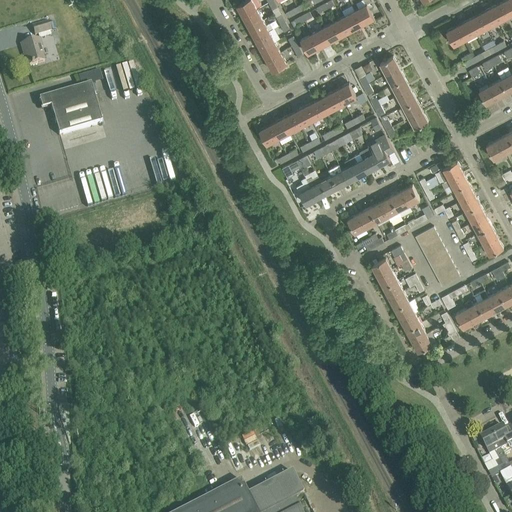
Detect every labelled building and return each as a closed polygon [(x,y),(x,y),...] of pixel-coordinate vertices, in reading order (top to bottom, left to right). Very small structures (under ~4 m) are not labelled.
[(245,0),(238,4),(244,15),(257,7),(253,0),(245,0)] [(274,0),(271,0),(269,2),(273,9),(278,6),(274,0)] [(511,0),(503,0),(502,1),(509,15),(511,13),(511,0)] [(306,1),(297,6),(300,11),(308,6),(306,1)] [(502,1),(491,7),(498,21),(509,15),(502,1)] [(328,7),(326,2),(318,5),(321,10),(328,7)] [(367,3),(356,9),(364,23),(375,17),(367,3)] [(300,11),(297,6),(287,12),(289,17),(300,11)] [(244,15),(250,26),(263,18),(257,7),(244,15)] [(491,7),(480,13),(487,27),(498,21),(491,7)] [(356,9),(345,15),(353,29),(364,23),(356,9)] [(310,10),(302,14),(305,19),(312,16),(310,10)] [(480,13),(469,19),(476,32),(487,27),(480,13)] [(302,14),(295,18),(298,23),(305,19),(302,14)] [(345,15),(334,21),(341,35),(353,29),(345,15)] [(263,18),(250,26),(256,37),(269,29),(273,27),(270,22),(266,24),(263,18)] [(284,18),(279,21),(285,31),(290,28),(284,18)] [(469,19),(458,24),(465,38),(476,32),(469,19)] [(334,21),(323,27),(330,41),(341,35),(334,21)] [(34,28),(35,35),(52,30),(51,23),(34,28)] [(465,38),(458,24),(447,30),(454,44),(465,38)] [(323,27),(312,33),(319,47),(330,41),(323,27)] [(256,37),(262,48),(275,40),(269,29),(256,37)] [(319,47),(312,33),(301,39),(308,52),(319,47)] [(294,35),(288,38),(292,45),(298,42),(294,35)] [(21,45),(23,53),(25,53),(29,66),(45,62),(41,48),(43,48),(40,39),(21,45)] [(262,48),(267,59),(281,51),(275,40),(262,48)] [(499,49),(506,46),(503,40),(496,44),(499,49)] [(298,42),(292,45),(298,56),(303,53),(298,42)] [(491,53),(498,49),(496,44),(489,48),(491,53)] [(281,51),(267,59),(274,70),(287,62),(281,51)] [(466,66),(477,61),(474,56),(472,52),(462,58),(466,66)] [(477,61),(484,57),(481,52),(474,56),(477,61)] [(490,59),(493,65),(502,60),(499,54),(490,59)] [(381,62),(387,73),(400,66),(394,55),(381,62)] [(485,69),(493,65),(490,59),(482,63),(485,69)] [(387,73),(392,84),(405,77),(400,66),(387,73)] [(469,70),(472,76),(481,71),(478,66),(469,70)] [(511,72),(501,78),(508,91),(511,89),(511,72)] [(365,74),(359,77),(364,85),(369,82),(369,81),(365,74)] [(392,84),(398,94),(411,87),(405,77),(392,84)] [(501,78),(490,84),(497,97),(508,91),(501,78)] [(349,82),(338,88),(345,101),(356,95),(349,82)] [(369,82),(364,85),(368,94),(374,91),(369,82)] [(497,97),(490,84),(480,90),(486,103),(497,97)] [(41,107),(46,109),(51,108),(59,136),(102,123),(91,85),(40,100),(41,107)] [(398,94),(404,105),(417,98),(411,87),(398,94)] [(338,88),(327,94),(334,107),(345,101),(338,88)] [(327,94),(316,100),(323,113),(334,107),(327,94)] [(376,95),(371,98),(375,107),(381,104),(378,99),(376,95)] [(404,105),(410,116),(423,109),(417,98),(404,105)] [(316,100),(305,106),(312,119),(323,113),(316,100)] [(381,104),(375,107),(380,115),(385,112),(381,104)] [(305,106),(293,112),(301,125),(312,119),(305,106)] [(423,109),(410,116),(416,127),(429,120),(423,109)] [(293,112),(282,117),(290,131),(301,125),(293,112)] [(362,113),(353,118),(356,123),(365,118),(362,113)] [(381,118),(387,128),(392,125),(387,115),(381,118)] [(282,117),(271,123),(278,137),(290,131),(282,117)] [(353,118),(345,122),(347,127),(356,123),(353,118)] [(278,137),(271,123),(260,129),(267,143),(278,137)] [(340,125),(331,129),(334,134),(343,130),(340,125)] [(387,128),(391,137),(396,134),(392,125),(387,128)] [(360,126),(349,132),(353,138),(364,133),(360,126)] [(331,129),(323,134),(325,139),(334,134),(331,129)] [(349,132),(339,137),(343,144),(353,138),(349,132)] [(370,145),(374,152),(380,164),(391,158),(388,153),(394,150),(391,143),(392,143),(386,132),(368,141),(370,145)] [(511,139),(509,133),(498,138),(507,157),(508,157),(505,152),(511,148),(511,139)] [(312,139),(309,141),(312,146),(321,141),(318,136),(312,139)] [(339,137),(332,141),(335,148),(343,144),(339,137)] [(507,157),(498,138),(487,144),(494,158),(501,155),(503,159),(507,157)] [(309,141),(300,146),(303,151),(312,146),(309,141)] [(325,145),(318,148),(322,155),(329,151),(325,145)] [(370,145),(360,151),(363,158),(370,170),(380,164),(374,152),(370,145)] [(296,148),(287,153),(289,158),(298,153),(296,148)] [(287,153),(278,157),(281,163),(289,158),(287,153)] [(301,158),(297,160),(300,166),(302,169),(311,163),(307,155),(301,158)] [(354,155),(350,158),(359,175),(370,170),(363,158),(358,161),(354,155)] [(348,166),(342,169),(348,181),(359,175),(350,158),(345,160),(348,166)] [(284,167),(283,167),(288,177),(294,174),(292,171),(300,166),(297,160),(284,167)] [(439,170),(445,181),(464,170),(458,160),(444,167),(439,170)] [(440,161),(431,166),(434,172),(443,167),(440,161)] [(339,163),(329,169),(332,175),(338,187),(348,181),(342,169),(339,163)] [(501,172),(507,182),(511,179),(511,169),(510,170),(510,168),(501,172)] [(450,178),(455,189),(469,181),(464,170),(445,181),(450,178)] [(306,176),(306,177),(317,198),(327,192),(318,174),(313,177),(312,175),(307,178),(306,176)] [(318,174),(327,192),(338,187),(332,175),(322,180),(318,174)] [(317,198),(306,177),(302,179),(303,182),(297,186),(306,204),(317,198)] [(425,177),(420,180),(426,190),(430,188),(425,177)] [(455,189),(461,200),(475,192),(469,181),(455,189)] [(413,184),(402,189),(410,203),(420,198),(413,184)] [(430,188),(426,190),(430,199),(435,196),(430,188)] [(402,189),(391,195),(399,209),(410,203),(402,189)] [(461,200),(467,211),(481,203),(475,192),(461,200)] [(391,195),(380,201),(388,215),(399,209),(391,195)] [(380,201),(370,207),(377,221),(379,224),(389,218),(380,201)] [(447,201),(435,207),(437,212),(445,208),(449,206),(447,201)] [(467,211),(473,221),(487,214),(481,203),(467,211)] [(428,204),(422,207),(425,213),(416,218),(418,222),(434,214),(428,204)] [(449,206),(445,208),(449,216),(454,213),(449,206)] [(370,207),(359,212),(366,227),(377,221),(370,207)] [(366,227),(359,212),(348,218),(355,232),(366,227)] [(473,221),(478,232),(493,225),(487,214),(473,221)] [(416,218),(406,223),(408,227),(418,222),(416,218)] [(457,219),(452,222),(456,230),(461,227),(457,219)] [(395,229),(398,234),(406,230),(403,225),(395,229)] [(427,230),(430,236),(440,231),(436,225),(427,230)] [(478,232),(484,243),(498,235),(493,225),(478,232)] [(461,227),(456,230),(461,238),(465,235),(461,227)] [(387,233),(390,238),(398,234),(395,229),(392,231),(387,233)] [(418,235),(421,241),(430,236),(427,230),(418,235)] [(440,231),(430,236),(434,242),(443,237),(440,231)] [(498,235),(484,243),(481,245),(483,250),(487,248),(490,254),(504,246),(498,235)] [(371,236),(356,244),(358,247),(365,244),(368,250),(376,245),(371,236)] [(382,236),(374,240),(376,245),(384,241),(382,236)] [(421,241),(425,247),(434,242),(430,236),(421,241)] [(434,242),(437,248),(446,243),(443,237),(434,242)] [(469,241),(464,244),(468,252),(473,249),(469,241)] [(425,247),(428,252),(437,248),(434,242),(425,247)] [(437,248),(440,253),(449,248),(446,243),(437,248)] [(401,244),(391,249),(395,256),(400,253),(404,261),(409,259),(401,244)] [(428,252),(431,258),(440,253),(437,248),(428,252)] [(440,253),(443,259),(452,254),(449,248),(440,253)] [(473,249),(468,252),(472,259),(477,257),(473,249)] [(431,258),(434,263),(443,259),(440,253),(431,258)] [(443,259),(446,264),(455,259),(452,254),(443,259)] [(372,264),(378,275),(392,268),(386,257),(372,264)] [(409,259),(404,261),(401,263),(406,271),(413,267),(409,259)] [(434,263),(437,269),(446,264),(443,259),(434,263)] [(446,264),(448,269),(457,264),(455,259),(446,264)] [(509,261),(501,265),(503,270),(511,265),(509,261)] [(437,269),(439,274),(448,269),(446,264),(437,269)] [(448,269),(451,274),(460,269),(457,264),(448,269)] [(501,265),(492,269),(497,280),(506,275),(501,265)] [(378,275),(384,286),(398,278),(392,268),(378,275)] [(439,274),(442,279),(451,274),(448,269),(439,274)] [(460,269),(451,274),(454,279),(463,274),(460,269)] [(410,286),(416,283),(420,281),(415,272),(406,277),(410,286)] [(489,272),(481,276),(483,281),(491,276),(489,272)] [(451,274),(442,279),(445,284),(454,279),(451,274)] [(483,281),(481,276),(472,280),(475,285),(483,281)] [(384,286),(390,296),(404,289),(398,278),(384,286)] [(465,284),(455,289),(458,294),(468,289),(465,284)] [(511,286),(510,284),(500,289),(507,304),(511,300),(511,286)] [(496,309),(507,304),(497,285),(495,285),(492,286),(491,288),(486,291),(496,309)] [(390,296),(396,307),(410,300),(404,289),(390,296)] [(455,289),(442,296),(448,308),(456,304),(452,297),(458,294),(455,289)] [(485,315),(496,309),(486,291),(481,293),(484,298),(478,301),(485,315)] [(427,294),(423,296),(427,304),(431,302),(432,302),(427,294)] [(410,300),(396,307),(401,318),(415,311),(415,310),(420,308),(414,298),(410,300)] [(439,298),(432,302),(431,302),(433,307),(442,302),(439,298)] [(478,301),(467,307),(474,321),(485,315),(478,301)] [(467,307),(452,315),(458,326),(462,324),(464,327),(474,321),(467,307)] [(401,318),(407,329),(421,321),(415,311),(401,318)] [(446,311),(442,313),(446,321),(451,319),(446,311)] [(451,319),(443,323),(449,334),(457,330),(451,319)] [(407,329),(413,340),(427,332),(421,321),(407,329)] [(427,332),(413,340),(419,351),(433,343),(427,332)] [(504,427),(492,433),(501,449),(511,443),(511,429),(507,432),(504,427)] [(496,462),(499,468),(508,463),(505,457),(501,449),(492,433),(481,439),(490,455),(494,453),(498,461),(496,462)] [(473,438),(475,443),(481,440),(479,434),(473,437),(472,437),(473,438)] [(400,458),(404,465),(413,460),(410,453),(400,458)] [(499,468),(502,473),(511,468),(510,465),(509,465),(508,463),(499,468)] [(511,474),(511,469),(511,468),(502,473),(505,478),(509,476),(511,474)] [(312,511),(292,472),(248,495),(241,480),(179,511),(312,511)]
